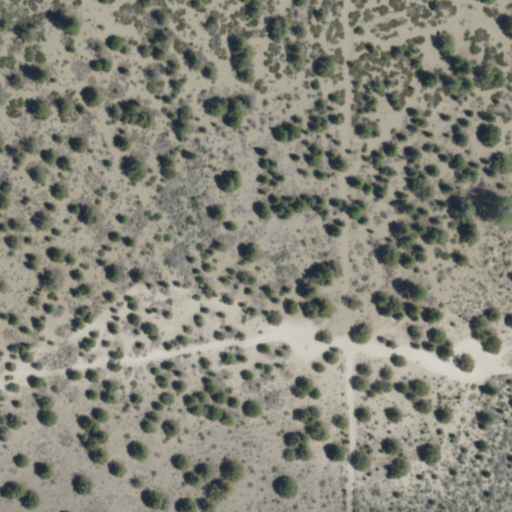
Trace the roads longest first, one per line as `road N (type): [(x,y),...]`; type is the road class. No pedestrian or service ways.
road 1 (residential): [(0,370),(265,337),(388,346),(450,370),(511,369)]
road 2 (residential): [(343,511),(341,0)]
